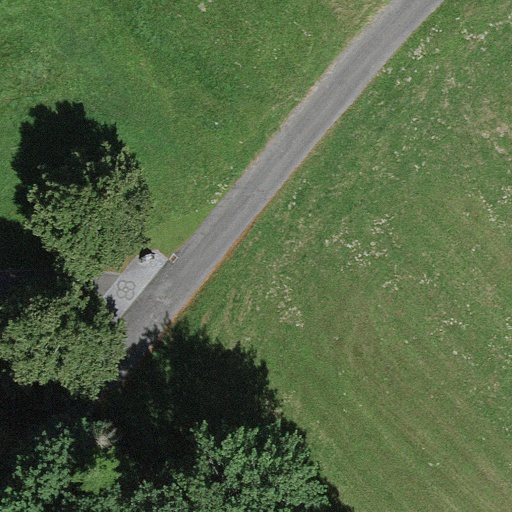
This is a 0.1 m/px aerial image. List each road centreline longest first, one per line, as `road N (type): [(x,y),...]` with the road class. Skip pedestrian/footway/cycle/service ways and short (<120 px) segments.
road 1 (residential): [(0,499),(79,380),(409,0)]
road 2 (unknown): [(144,306),(60,281),(0,282)]
